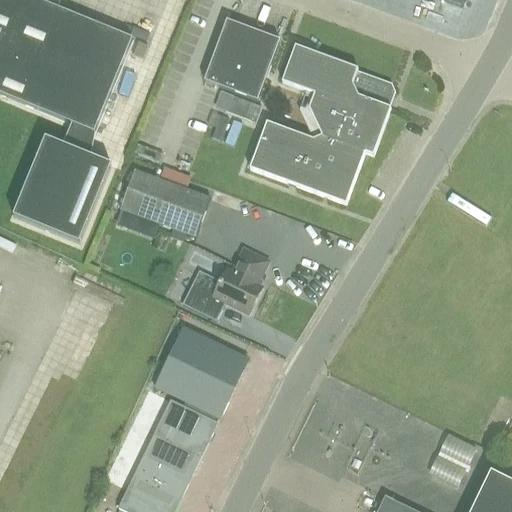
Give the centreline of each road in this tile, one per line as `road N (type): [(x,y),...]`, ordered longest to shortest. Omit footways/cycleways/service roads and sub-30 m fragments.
road 1 (unclassified): [(235,511),(301,376),(487,69)]
road 2 (unclassified): [(487,69),(310,0)]
